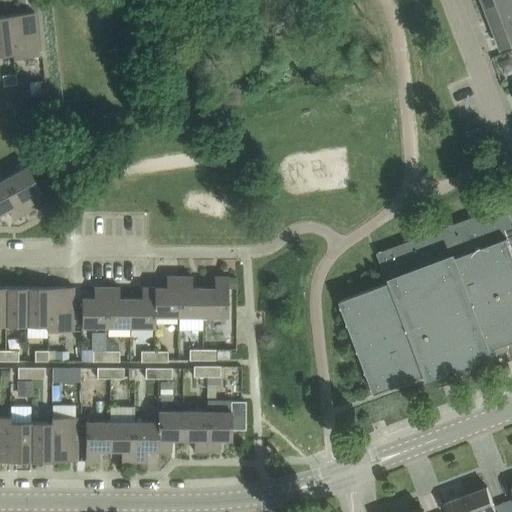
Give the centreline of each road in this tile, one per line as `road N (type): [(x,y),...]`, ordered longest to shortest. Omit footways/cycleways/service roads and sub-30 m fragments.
road 1 (tertiary): [(140,501),(271,494),(511,409)]
road 2 (residential): [(0,257),(218,252)]
road 3 (residential): [(451,0),(511,150)]
road 4 (tertiary): [(0,500),(140,501)]
